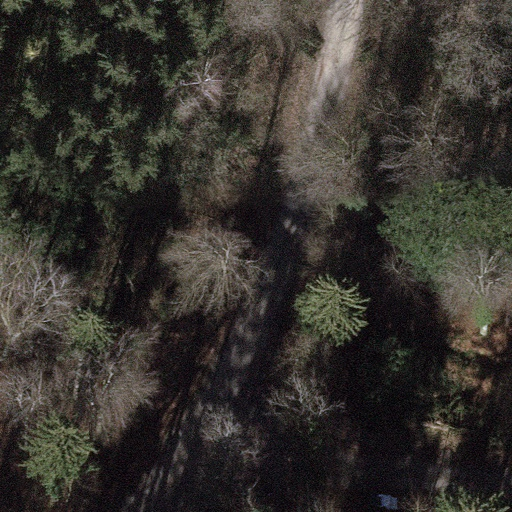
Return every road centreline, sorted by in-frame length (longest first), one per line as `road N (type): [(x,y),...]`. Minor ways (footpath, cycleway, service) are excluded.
road 1 (unclassified): [(138,511),(205,437),(277,279),(333,0)]
road 2 (track): [(511,478),(205,437)]
